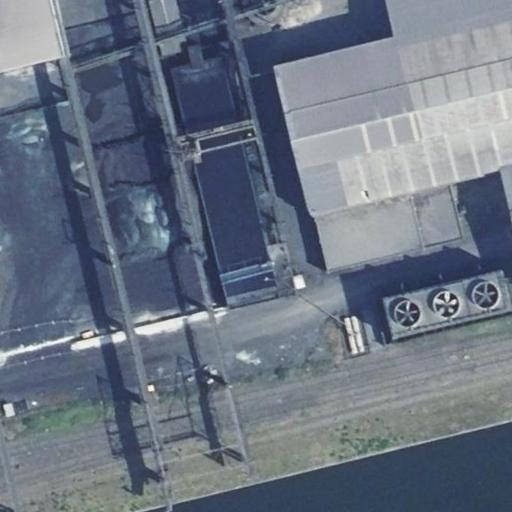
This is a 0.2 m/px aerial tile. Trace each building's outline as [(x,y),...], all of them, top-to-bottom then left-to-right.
[(511,282),(511,0),(0,0),(0,65),(52,53),(39,0),(366,0),(374,33),(257,61),(296,220),(437,187),(487,176),(511,282)] [(178,46),(167,0),(142,0),(154,51),(178,46)] [(437,187),(296,220),(309,273),(449,240),(437,187)] [(494,310),(485,269),(368,294),(379,336),(494,310)] [(315,360),(306,320),(221,341),(228,374),(297,358),(299,364),(315,360)]
